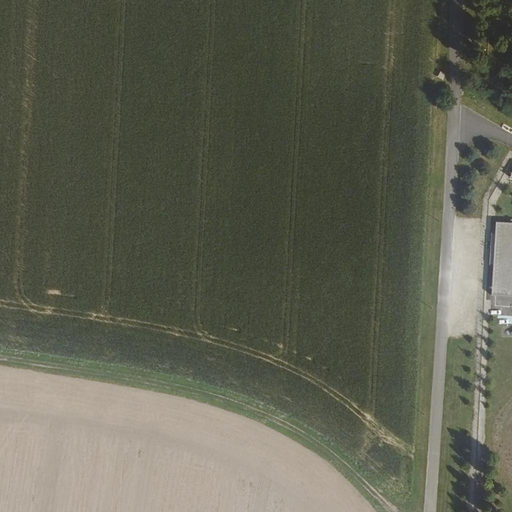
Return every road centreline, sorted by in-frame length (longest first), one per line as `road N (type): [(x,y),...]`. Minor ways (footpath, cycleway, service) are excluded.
road 1 (unclassified): [(457,0),(430,511)]
road 2 (track): [(392,511),(321,446),(239,405),(0,357)]
